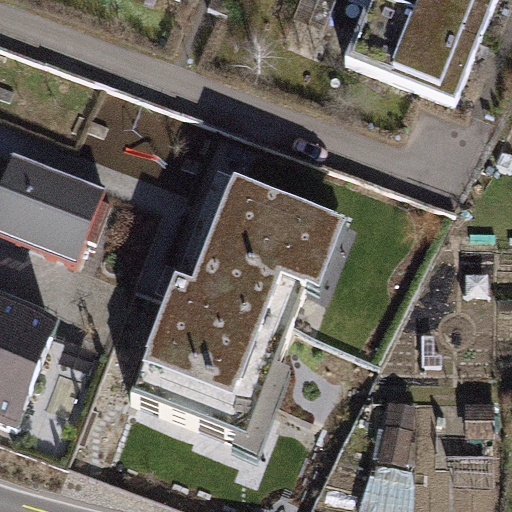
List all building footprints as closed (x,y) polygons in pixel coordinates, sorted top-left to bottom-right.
[(188,0),(164,0),(185,8),(188,0)] [(492,0),(369,0),(347,61),(456,101),(492,0)] [(103,204),(15,170),(0,207),(0,244),(76,274),(103,204)] [(221,173),(180,279),(165,273),(118,395),(226,436),(222,447),(253,459),(283,380),(265,373),(297,291),(314,298),(344,220),(221,173)] [(42,328),(0,312),(0,420),(7,423),(42,328)] [(417,511),(423,469),(378,463),(371,511),(417,511)]
